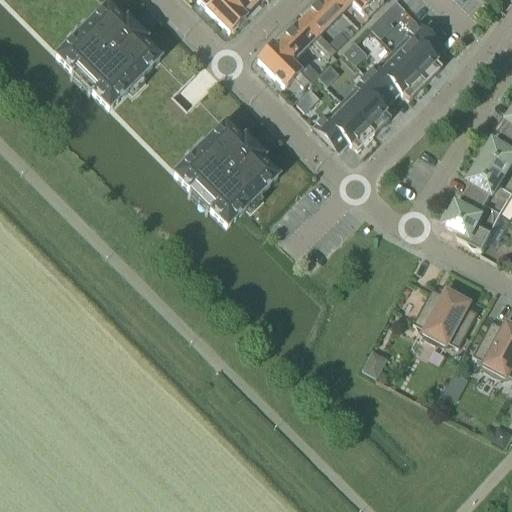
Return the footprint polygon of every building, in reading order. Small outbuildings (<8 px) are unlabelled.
[(223,0),(200,0),(196,5),(229,37),(244,21),(223,0)] [(258,5),(253,0),(223,0),(244,21),(245,21),(244,19),(258,5)] [(342,17),(325,0),(324,0),(300,25),(316,42),(312,46),(320,54),(327,47),(319,39),(342,17)] [(367,0),(325,0),(342,17),(351,7),(356,12),(367,0)] [(370,5),(377,12),(383,6),(376,0),(367,0),(356,12),(360,16),(370,5)] [(360,16),(367,22),(377,12),(370,5),(360,16)] [(368,33),(379,45),(392,32),(390,29),(404,15),(395,6),(368,33)] [(123,26),(106,10),(86,29),(89,32),(77,44),(75,41),(55,61),(108,114),(128,94),(125,92),(137,80),(139,82),(159,63),(142,46),(145,43),(126,24),(123,26)] [(316,42),(300,25),(275,50),(291,67),(312,46),(316,42)] [(391,55),(424,89),(441,72),(435,66),(429,59),(438,50),(416,28),(406,39),(407,39),(391,55)] [(328,48),(335,55),(346,44),(339,37),(328,48)] [(327,47),(320,54),(328,62),(335,55),(327,47)] [(300,76),(291,67),(275,50),(273,49),(257,65),(283,92),(293,82),(302,91),(308,85),(299,76),(300,76)] [(365,80),(386,101),(395,93),(401,99),(402,99),(408,105),(424,89),(391,55),(375,71),(374,70),(365,80)] [(329,88),(320,79),(319,80),(316,83),(326,92),(329,88)] [(340,106),(373,139),(390,123),(384,117),(384,116),(378,110),(386,101),(365,80),(355,89),(356,90),(340,106)] [(308,93),(293,109),(301,117),(317,102),(308,93)] [(357,156),(373,139),(340,106),(324,122),(323,121),(313,131),(335,153),(344,143),(350,150),(357,156)] [(511,143),(511,124),(503,137),(511,143)] [(241,145),(232,136),(224,128),(204,148),(207,150),(195,162),(193,159),(173,179),(226,232),(245,212),(243,210),(255,198),(257,201),(277,181),(260,164),(263,162),(243,142),(241,145)] [(511,185),(511,143),(503,137),(492,155),(490,154),(482,167),(511,185)] [(501,219),(511,200),(511,185),(482,167),(474,180),(476,181),(465,199),(501,219)] [(457,243),(468,249),(469,250),(470,251),(471,252),(473,253),(474,253),(476,254),(477,254),(482,256),(501,219),(465,199),(456,218),(454,217),(446,231),(459,238),(457,243)] [(423,334),(421,338),(424,339),(426,342),(428,344),(430,346),(432,347),(435,348),(438,348),(441,348),(444,350),(446,346),(457,353),(476,318),(465,311),(467,308),(444,296),(442,299),(431,293),(412,328),(423,334)] [(502,331),(490,325),(471,360),(483,367),(481,370),(484,372),(486,374),(488,377),(494,380),(497,381),(501,381),(504,382),(505,379),(511,382),(511,332),(504,328),(502,331)] [(371,356),(360,377),(375,384),(385,363),(371,356)] [(467,385),(454,378),(442,401),(455,408),(467,385)] [(509,438),(496,431),(489,444),(502,451),(509,438)]
